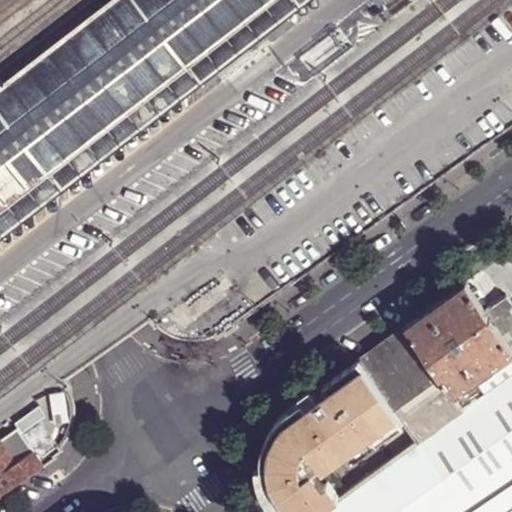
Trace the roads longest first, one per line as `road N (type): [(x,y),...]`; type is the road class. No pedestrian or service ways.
road 1 (tertiary): [(511,186),(165,435)]
road 2 (tertiary): [(165,435),(0,200)]
road 3 (secondary): [(165,435),(56,511)]
